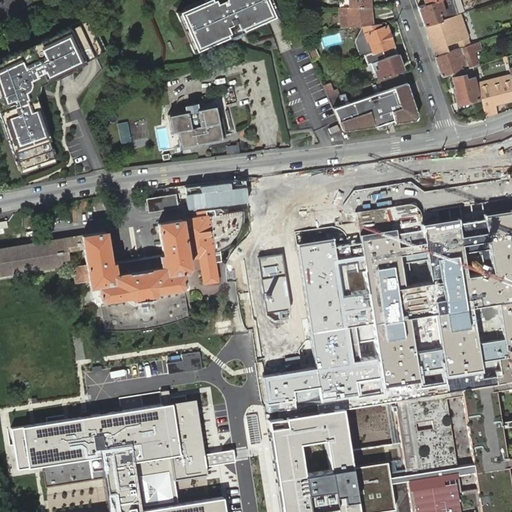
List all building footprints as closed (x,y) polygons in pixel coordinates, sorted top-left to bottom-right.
[(230,31),(239,27),(241,32),(252,27),(251,24),(269,16),(271,19),(279,15),(272,0),(222,0),(218,2),(216,0),(203,0),(205,3),(186,11),(185,8),(176,11),(194,52),(202,48),(201,45),(220,37),(221,40),(232,36),(230,31)] [(186,11),(205,3),(203,0),(202,0),(185,8),(186,11)] [(417,5),(424,25),(441,19),(438,11),(445,9),(443,3),(450,1),(450,0),(432,0),(424,3),(417,5)] [(339,27),(372,24),(369,6),(340,7),(337,6),(339,27)] [(424,25),(435,55),(449,51),(446,44),(468,36),(463,19),(454,22),(452,15),(441,19),(424,25)] [(252,27),(271,19),(269,16),(251,24),(252,27)] [(37,106),(34,98),(31,99),(29,94),(33,83),(42,78),(44,81),(51,78),(50,76),(68,67),(69,69),(100,54),(82,18),(36,41),(37,43),(19,52),(18,50),(0,58),(0,119),(2,119),(9,139),(7,139),(12,154),(14,153),(17,161),(15,162),(18,171),(56,157),(53,148),(51,149),(47,141),(50,140),(44,126),(42,126),(35,107),(37,106)] [(305,20),(294,21),(298,32),(307,31),(305,20)] [(364,56),(366,63),(370,62),(396,53),(387,25),(362,28),(354,42),(360,59),(364,56)] [(236,34),(241,32),(239,27),(230,31),(232,36),(236,34)] [(202,48),(221,40),(220,37),(201,45),(202,48)] [(318,54),(311,39),(304,42),(311,57),(318,54)] [(19,52),(37,43),(36,41),(18,50),(19,52)] [(480,41),(471,44),(474,52),(483,49),(480,41)] [(435,55),(442,75),(477,63),(474,52),(471,44),(449,51),(435,55)] [(396,53),(370,62),(374,71),(376,71),(378,77),(402,70),(396,53)] [(485,63),(472,67),(473,71),(487,68),(485,63)] [(66,71),(69,69),(68,67),(50,76),(51,78),(66,71)] [(464,79),(463,74),(452,76),(456,92),(454,92),(458,110),(470,107),(468,100),(477,98),(474,83),(473,77),(464,79)] [(495,105),(511,100),(511,82),(510,75),(476,83),(481,106),(494,102),(495,105)] [(37,86),(37,85),(44,81),(42,78),(33,83),(29,94),(31,99),(34,98),(33,95),(34,94),(34,93),(35,92),(36,91),(36,90),(37,88),(37,87),(37,86)] [(323,83),(329,96),(335,94),(333,89),(329,81),(323,83)] [(331,107),(340,129),(372,127),(392,121),(393,124),(413,122),(416,117),(406,84),(331,107)] [(221,139),(214,105),(197,109),(196,104),(183,106),(184,112),(166,116),(170,133),(177,132),(180,148),(221,139)] [(44,126),(37,106),(35,107),(42,126),(44,126)] [(9,139),(2,119),(0,119),(0,121),(7,139),(9,139)] [(119,143),(130,141),(126,121),(116,122),(119,143)] [(330,133),(339,129),(336,125),(328,128),(330,133)] [(202,184),(202,190),(205,189),(206,199),(231,196),(229,180),(202,184)] [(200,184),(183,186),(185,202),(202,200),(200,184)] [(146,212),(177,207),(174,193),(143,198),(146,212)] [(241,205),(205,211),(196,212),(197,219),(158,225),(163,257),(115,265),(112,250),(108,251),(105,233),(0,249),(0,275),(60,265),(60,260),(67,259),(66,251),(80,249),(83,266),(70,268),(72,282),(85,281),(86,287),(95,286),(96,297),(99,321),(105,320),(106,326),(117,326),(129,325),(146,323),(158,321),(169,318),(180,316),(178,309),(183,308),(178,272),(184,271),(186,267),(186,264),(199,262),(200,268),(203,284),(217,281),(214,262),(213,255),(219,254),(218,245),(219,245),(221,244),(223,243),(225,241),(227,240),(229,238),(231,236),(233,235),(235,233),(236,231),(237,228),(238,226),(239,224),(240,221),(241,219),(241,216),(242,214),(242,211),(242,209),(241,206),(241,205)] [(315,367),(261,375),(265,401),(295,397),(297,413),(322,409),(320,396),(358,390),(359,396),(383,392),(382,385),(419,380),(420,387),(447,383),(445,371),(481,366),(483,376),(494,374),(501,373),(498,357),(506,355),(505,347),(511,345),(511,220),(510,209),(483,214),(484,219),(459,223),(458,216),(420,222),(421,228),(396,232),(395,226),(357,232),(358,240),(334,244),(333,237),(296,243),(315,367)] [(219,254),(213,255),(214,262),(221,261),(219,254)] [(283,254),(258,257),(267,315),(277,322),(293,320),(283,254)] [(186,267),(184,271),(200,268),(199,262),(186,264),(186,267)] [(106,326),(100,326),(100,329),(107,330),(118,331),(142,329),(185,319),(184,314),(180,316),(169,318),(158,321),(146,323),(129,325),(117,326),(106,326)] [(511,511),(511,391),(506,355),(498,357),(501,373),(494,374),(495,383),(393,400),(400,443),(406,480),(410,511),(511,511)] [(32,421),(7,424),(14,473),(104,460),(110,496),(111,511),(224,511),(222,497),(143,508),(135,458),(174,452),(178,479),(209,474),(197,397),(102,411),(85,413),(66,416),(32,421)] [(297,413),(266,419),(281,511),(358,511),(349,451),(342,407),(322,409),(297,413)] [(400,443),(349,451),(358,511),(369,511),(394,508),(390,482),(406,480),(400,443)]
